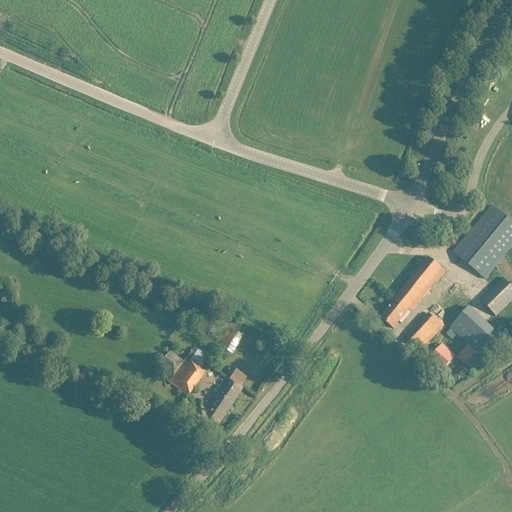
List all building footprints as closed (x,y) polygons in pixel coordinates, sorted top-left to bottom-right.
[(453,253),(461,259),(485,279),(511,247),(511,222),(492,206),(453,253)] [(380,318),(388,325),(393,329),(408,310),(411,312),(445,271),(428,258),(380,318)] [(511,287),(504,279),(481,301),(496,316),(511,300),(511,287)] [(455,285),(406,339),(420,351),(470,299),(455,285)] [(450,328),(475,351),(483,359),(502,339),(469,308),(450,328)] [(199,332),(204,336),(206,334),(207,335),(210,332),(213,334),(216,331),(206,322),(204,324),(201,322),(197,327),(200,330),(199,332)] [(229,328),(223,340),(235,348),(242,336),(229,328)] [(442,345),(429,359),(443,371),(455,357),(442,345)] [(468,346),(456,358),(466,366),(477,353),(468,346)] [(168,382),(188,397),(213,362),(194,348),(183,362),(169,352),(158,366),(173,376),(168,382)] [(187,424),(201,433),(209,439),(242,389),(240,387),(246,377),(231,367),(224,377),(228,380),(217,395),(206,410),(199,406),(187,424)]
